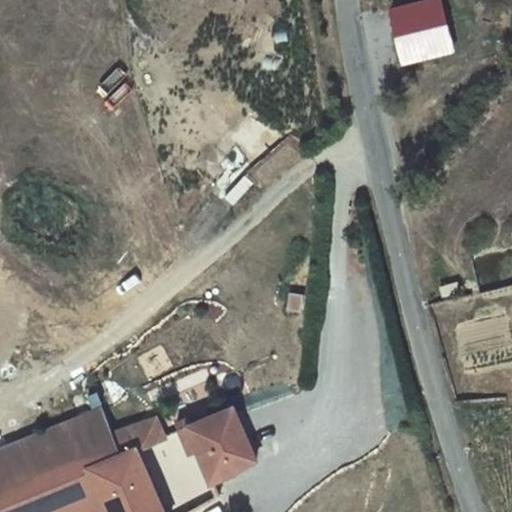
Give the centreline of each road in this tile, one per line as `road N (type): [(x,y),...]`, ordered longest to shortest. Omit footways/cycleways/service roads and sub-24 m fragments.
road 1 (tertiary): [(472,511),(392,245),(344,0)]
road 2 (unknown): [(369,138),(353,172),(343,236),(327,455)]
